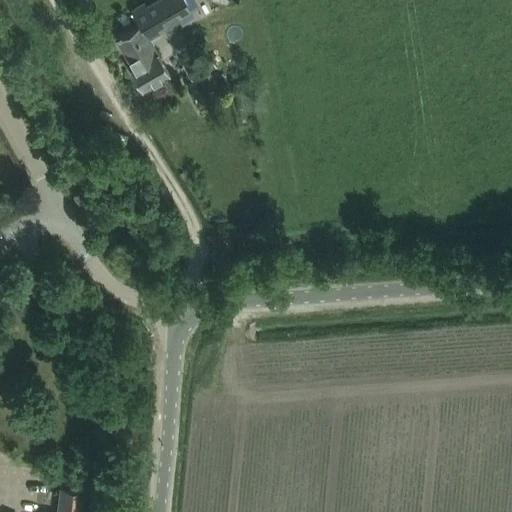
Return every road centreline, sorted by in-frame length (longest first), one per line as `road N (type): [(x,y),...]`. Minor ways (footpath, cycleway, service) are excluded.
road 1 (track): [(59,0),(197,237),(184,307)]
road 2 (unclassified): [(184,307),(511,287)]
road 3 (unclassified): [(155,511),(184,307)]
road 4 (residential): [(184,307),(135,301),(103,278),(59,211)]
road 5 (residential): [(59,211),(0,106)]
